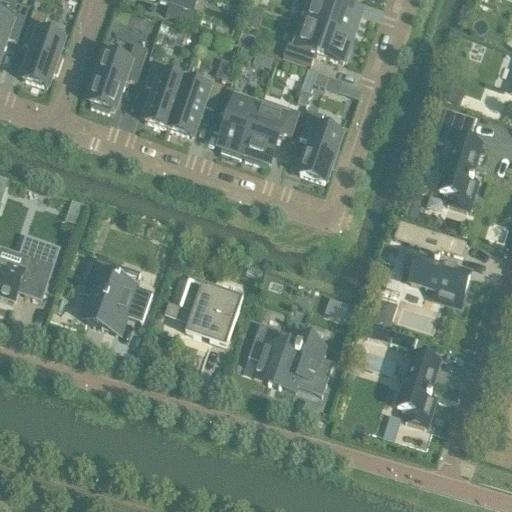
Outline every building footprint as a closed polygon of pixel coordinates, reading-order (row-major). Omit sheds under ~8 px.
[(192,0),(149,0),(169,7),(165,18),(188,26),(192,14),(188,13),(192,0)] [(250,9),(252,0),(237,0),(236,4),(250,9)] [(312,3),(304,27),(350,43),(359,19),(331,9),(334,0),(308,0),(308,2),(312,3)] [(0,24),(0,58),(6,42),(17,46),(25,23),(13,19),(10,28),(0,24)] [(38,37),(41,28),(29,24),(21,47),(33,51),(22,84),(46,92),(51,77),(56,79),(62,61),(57,59),(62,46),(38,37)] [(350,43),(304,27),(296,52),(291,50),(287,62),(310,70),(314,59),(342,68),(350,43)] [(238,50),(234,61),(246,65),(250,54),(247,53),(238,50)] [(89,90),(94,92),(89,107),(113,115),(124,83),(136,87),(144,64),(132,59),(129,69),(105,60),(100,74),(95,72),(89,90)] [(144,126),(168,134),(184,87),(160,79),(163,70),(151,66),(143,89),(155,93),(144,126)] [(317,77),(313,88),(325,92),(328,81),(317,77)] [(184,87),(168,134),(191,142),(202,110),(214,114),(222,90),(210,86),(207,95),(184,87)] [(219,152),(244,160),(260,114),(235,105),(238,96),(226,92),(218,115),(230,119),(219,152)] [(305,109),(309,97),(301,94),(297,106),(305,109)] [(260,114),(244,160),(268,168),(279,136),(291,140),(299,117),(287,113),(284,122),(260,114)] [(447,152),(450,142),(467,148),(475,124),(441,113),(430,146),(447,152)] [(124,128),(139,131),(142,118),(128,115),(124,128)] [(315,133),(319,124),(307,120),(299,143),(310,147),(299,179),(324,188),(329,172),(334,174),(340,156),(335,155),(340,141),(315,133)] [(447,169),(439,194),(449,198),(446,208),(467,215),(476,188),(470,185),(481,152),(467,148),(450,142),(447,152),(442,167),(447,169)] [(25,186),(17,203),(56,221),(64,204),(25,186)] [(65,226),(79,231),(85,212),(71,207),(65,226)] [(466,248),(398,228),(393,245),(417,252),(416,257),(438,264),(440,257),(461,263),(466,248)] [(22,269),(48,278),(56,254),(25,243),(19,260),(0,253),(0,266),(21,274),(22,269)] [(410,255),(403,276),(413,280),(410,290),(436,298),(434,304),(459,311),(469,280),(436,270),(438,264),(416,257),(410,255)] [(84,298),(84,299),(93,302),(85,326),(119,338),(125,320),(141,326),(151,297),(136,292),(135,292),(118,286),(119,284),(115,282),(115,284),(107,282),(111,270),(112,269),(96,263),(86,291),(85,295),(84,298)] [(0,300),(11,304),(15,294),(23,296),(22,299),(39,305),(48,278),(22,269),(21,274),(0,266),(0,300)] [(188,329),(185,338),(200,343),(201,340),(210,343),(209,348),(225,354),(242,305),(201,291),(200,293),(196,292),(197,289),(188,286),(181,307),(182,307),(180,312),(192,316),(190,322),(188,328),(188,329)] [(345,321),(349,309),(329,302),(323,319),(343,326),(345,321)] [(358,312),(349,309),(345,321),(354,324),(358,312)] [(192,316),(180,312),(179,314),(168,310),(164,320),(188,329),(188,328),(190,322),(192,316)] [(281,391),(295,395),(295,393),(300,380),(313,385),(320,365),(324,351),(301,344),(296,359),(277,353),(279,346),(278,346),(281,337),(259,329),(248,362),(259,366),(256,375),(255,375),(252,383),(264,387),(265,385),(268,386),(267,389),(269,389),(270,389),(271,387),(278,390),(278,392),(280,393),(281,391)] [(371,330),(366,343),(412,358),(416,345),(371,330)] [(404,387),(396,412),(406,416),(403,426),(425,432),(434,405),(427,403),(437,369),(406,360),(398,385),(404,387)] [(333,369),(320,365),(313,385),(300,380),(295,393),(322,402),(333,369)]
